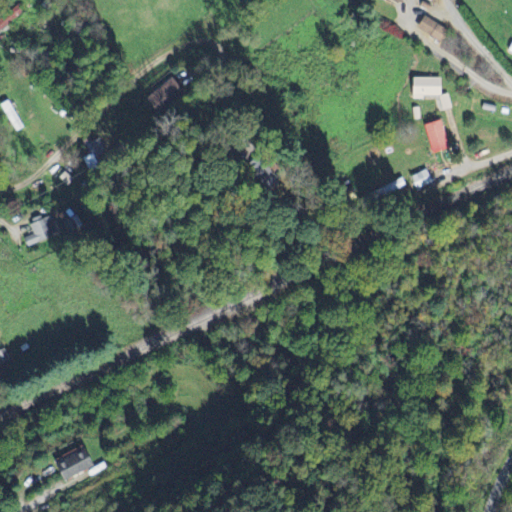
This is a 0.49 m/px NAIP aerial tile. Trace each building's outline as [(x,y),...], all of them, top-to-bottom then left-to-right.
[(414,32),(442,43),(447,30),(419,19),(414,32)] [(149,99),(162,115),(188,94),(175,78),(149,99)] [(438,97),(438,79),(409,79),(409,98),(438,97)] [(421,127),(431,155),(449,149),(439,120),(421,127)] [(97,159),(108,155),(101,138),(85,145),(90,157),(85,159),(92,176),(103,171),(97,159)] [(70,233),(83,229),(79,217),(69,220),(67,214),(63,216),(70,233)] [(37,236),(26,239),(29,247),(62,237),(55,216),(32,222),(37,236)] [(66,484),(100,468),(91,449),(57,465),(66,484)]
